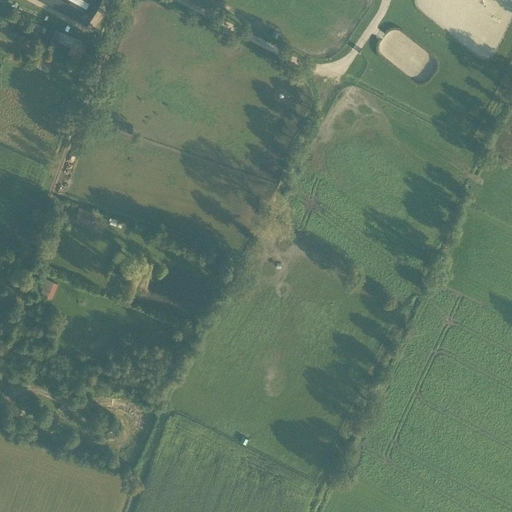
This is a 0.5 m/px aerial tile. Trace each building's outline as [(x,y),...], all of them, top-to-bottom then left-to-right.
[(44,0),(60,8),(64,0),(44,0)] [(71,46),(67,53),(78,58),(86,42),(55,28),(51,37),(71,46)] [(120,43),(131,46),(136,32),(124,28),(120,43)] [(205,157),(208,148),(193,143),(190,152),(205,157)] [(97,215),(81,209),(75,224),(91,230),(97,215)] [(58,287),(41,281),(36,295),(53,301),(58,287)]
